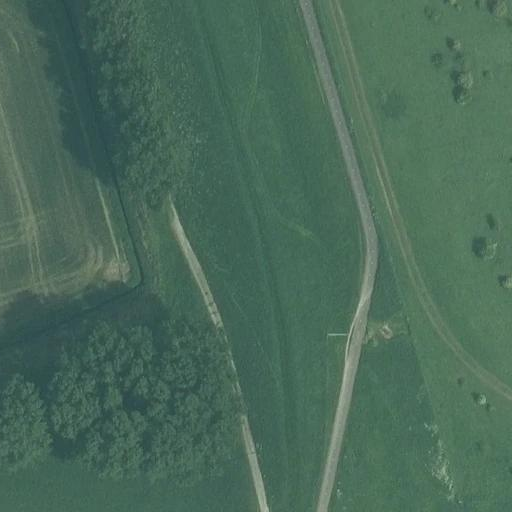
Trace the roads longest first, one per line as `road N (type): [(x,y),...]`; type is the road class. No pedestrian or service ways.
road 1 (track): [(196,0),(293,373),(292,511)]
road 2 (track): [(511,395),(461,358),(425,293),(337,0)]
